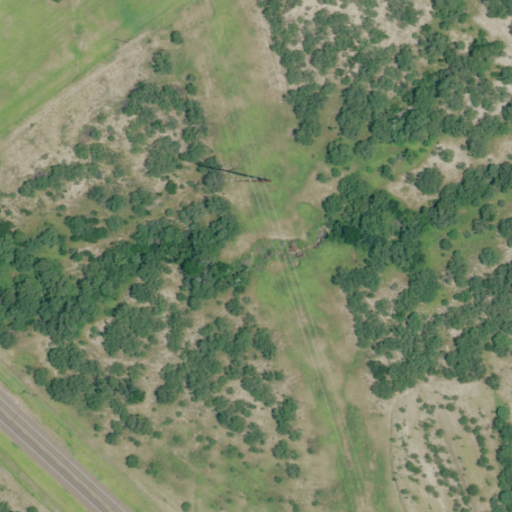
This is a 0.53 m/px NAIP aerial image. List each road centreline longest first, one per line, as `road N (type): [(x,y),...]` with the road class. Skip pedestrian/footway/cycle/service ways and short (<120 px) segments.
road 1 (residential): [(0,139),(203,0)]
road 2 (trunk): [(119,511),(0,401)]
